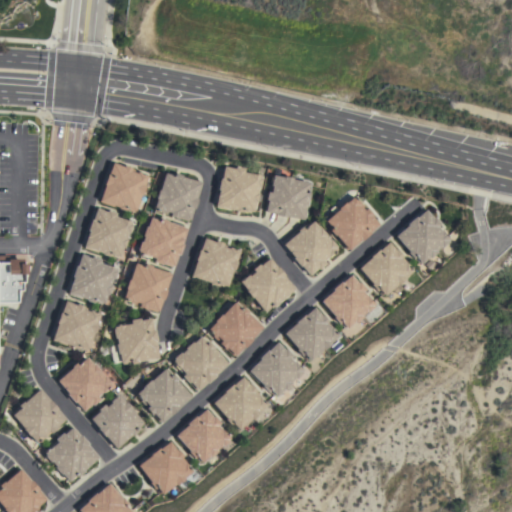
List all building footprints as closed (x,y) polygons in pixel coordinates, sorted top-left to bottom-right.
[(123,167),(123,165),(131,168),(130,169),(147,175),(143,185),(144,186),(141,195),(140,194),(134,211),(133,210),(133,212),(129,210),(129,209),(125,208),(124,210),(117,208),(117,207),(113,205),(113,206),(99,202),(100,201),(99,201),(104,185),(103,185),(106,174),(108,174),(111,163),(123,167)] [(233,169),(233,167),(242,169),(242,172),(259,176),(258,177),(260,178),(258,187),(257,186),(255,193),(257,193),(255,202),(253,202),(251,212),(249,211),(249,212),(246,211),(244,210),(243,212),(241,211),(241,212),(234,211),(234,210),(230,209),(229,210),(215,207),(216,206),(214,206),(217,189),(216,189),(218,178),(219,178),(222,166),(233,169)] [(195,198),(196,198),(193,209),(192,208),(188,220),(188,221),(161,213),(161,212),(153,209),(156,199),(154,198),(157,189),(158,190),(164,173),(173,176),(174,173),(181,175),(180,176),(200,182),(195,198)] [(281,177),(282,176),(291,178),(291,179),(308,182),(307,185),(309,185),(308,189),(307,189),(306,191),(309,191),(307,200),(306,200),(305,204),(306,205),(303,219),(302,219),(302,220),(286,216),(285,217),(275,215),(275,214),(263,211),(266,200),(264,200),(265,192),(269,192),(270,186),(269,185),(271,175),(281,177)] [(337,209),(336,208),(343,202),(344,203),(353,196),(359,203),(360,202),(377,222),(376,223),(377,224),(368,232),(369,233),(360,240),(348,250),(347,249),(345,250),(336,239),(337,239),(334,234),(333,235),(329,230),(330,228),(324,221),(337,209)] [(106,212),(107,210),(116,213),(115,216),(131,222),(130,224),(132,224),(129,233),(127,232),(125,238),(127,239),(124,248),(122,248),(119,257),(117,256),(117,258),(113,256),(113,255),(110,254),(109,257),(101,254),(102,253),(98,251),(97,253),(84,248),(84,247),(82,246),(88,231),(86,230),(90,219),(92,220),(95,208),(106,212)] [(431,218),(433,216),(439,224),(437,226),(447,239),(446,240),(447,242),(441,248),(440,246),(434,251),(435,252),(428,258),(428,257),(419,264),(413,256),(411,258),(406,252),(407,251),(404,248),(403,249),(394,238),(395,238),(393,236),(406,225),(405,224),(414,217),(415,217),(424,210),(431,218)] [(159,221),(160,218),(167,220),(166,222),(186,228),(180,244),(181,244),(178,255),(177,254),(172,266),(171,266),(171,268),(153,262),(154,258),(137,252),(138,251),(136,250),(139,241),(141,242),(143,236),(141,235),(145,226),(146,227),(149,217),(159,221)] [(297,231),(296,231),(303,225),(304,227),(311,221),(318,229),(319,228),(326,235),(325,236),(329,241),(330,240),(335,247),(334,248),(335,249),(321,261),(324,263),(317,269),(310,275),(309,274),(307,275),(299,265),(298,266),(291,258),(292,256),(282,244),(297,231)] [(195,260),(194,260),(198,250),(199,250),(203,238),(214,242),(214,241),(222,243),(221,247),(227,249),(228,247),(238,251),(235,261),(232,270),(226,286),(225,286),(224,287),(221,286),(221,285),(218,284),(217,286),(209,284),(209,282),(205,281),(204,282),(191,277),(191,276),(190,276),(195,260)] [(369,257),(369,256),(377,249),(377,250),(387,242),(395,251),(396,250),(407,263),(406,264),(411,271),(403,278),(404,279),(397,284),(396,283),(382,296),(376,288),(374,290),(369,284),(370,284),(367,280),(367,281),(357,270),(358,270),(357,268),(369,257)] [(0,254),(16,254),(16,259),(21,259),(21,263),(25,263),(25,274),(23,274),(23,282),(21,282),(21,290),(16,290),(17,302),(0,302),(0,254)] [(90,258),(91,256),(100,259),(99,263),(115,268),(115,270),(116,270),(113,279),(112,279),(110,285),(111,285),(108,295),(106,294),(103,303),(101,303),(101,304),(98,303),(98,302),(94,300),(93,303),(85,300),(86,299),(82,298),(81,299),(68,294),(68,293),(67,293),(72,277),(71,277),(74,266),(76,266),(80,255),(90,258)] [(275,267),(276,267),(283,275),(282,276),(292,289),(291,290),(291,291),(280,299),(276,302),(277,303),(272,307),(270,305),(262,311),(251,297),(250,298),(244,291),(245,290),(239,281),(247,275),(248,276),(253,272),(251,269),(258,264),(259,265),(268,258),(275,267)] [(165,289),(166,290),(163,300),(161,300),(157,311),(156,311),(156,312),(129,303),(130,302),(122,299),(125,289),(124,288),(128,279),(128,280),(134,263),(143,266),(144,263),(151,266),(151,267),(170,274),(165,289)] [(331,290),(330,289),(339,281),(340,283),(349,275),(356,283),(358,282),(364,289),(361,291),(373,304),(371,306),(372,307),(366,313),(365,311),(359,316),(360,317),(354,323),(352,322),(345,329),(338,321),(336,323),(331,317),(332,316),(319,301),(331,290)] [(96,324),(97,324),(94,333),(93,332),(87,350),(79,347),(78,349),(70,346),(70,345),(66,344),(66,345),(52,340),(52,339),(51,339),(56,323),(55,323),(59,313),(60,313),(64,301),(75,305),(76,304),(83,306),(82,309),(89,311),(89,310),(99,313),(96,324)] [(214,322),(213,321),(220,314),(220,315),(233,302),(240,309),(242,307),(247,312),(246,313),(249,316),(250,315),(261,325),(260,326),(261,327),(249,339),(250,340),(243,347),(242,347),(234,356),(233,355),(232,355),(225,349),(225,350),(218,343),(218,342),(212,336),(213,336),(207,330),(214,322)] [(320,316),(321,315),(326,321),(324,323),(328,329),(329,328),(336,336),(328,343),(321,349),(307,361),(302,355),(300,356),(295,350),(296,349),(282,333),(294,323),(294,322),(302,314),(303,315),(312,307),(320,316)] [(152,330),(154,330),(156,341),(154,342),(157,358),(156,358),(156,359),(141,362),(141,361),(137,362),(138,363),(130,364),(130,362),(122,364),(122,363),(119,363),(118,353),(116,354),(114,344),(116,344),(115,338),(113,338),(112,329),(113,328),(113,326),(124,324),(124,325),(130,324),(129,320),(139,318),(139,319),(148,317),(148,318),(150,318),(152,330)] [(189,382),(187,383),(181,377),(184,374),(172,361),(174,359),(173,358),(179,352),(181,354),(185,349),(184,348),(191,341),(193,343),(200,336),(206,343),(208,342),(214,348),(213,348),(215,351),(216,351),(226,362),(225,363),(226,363),(213,375),(214,376),(206,383),(205,382),(196,390),(189,382)] [(258,359),(257,358),(265,349),(266,351),(275,342),(283,350),(284,348),(291,355),(289,358),(300,370),(299,371),(300,372),(294,379),(293,378),(288,382),(290,384),(283,390),(282,389),(275,396),(268,389),(266,391),(260,386),(261,385),(247,371),(258,359)] [(56,379),(67,369),(68,370),(72,367),(71,366),(76,361),(78,364),(86,357),(92,364),(93,363),(100,371),(99,372),(103,377),(104,376),(110,383),(109,384),(110,385),(106,388),(108,390),(103,393),(102,392),(97,396),(99,399),(92,406),(91,405),(84,411),(56,379)] [(177,407),(178,408),(170,415),(169,414),(159,422),(140,401),(141,401),(135,394),(143,387),(143,386),(150,380),(150,381),(164,369),(169,375),(171,373),(177,380),(176,381),(189,396),(177,407)] [(257,412),(258,413),(251,419),(250,418),(237,430),(231,423),(229,425),(223,419),(224,418),(211,403),(223,392),(222,391),(230,384),(231,385),(241,376),(249,386),(250,385),(255,391),(253,393),(257,398),(258,397),(265,405),(257,412)] [(49,401),(56,409),(64,419),(63,420),(42,439),(41,438),(35,443),(28,435),(27,436),(21,429),(22,428),(11,415),(18,408),(16,406),(22,401),(23,402),(38,389),(49,401)] [(125,402),(126,401),(132,408),(131,409),(142,422),(141,424),(141,425),(138,427),(135,429),(136,431),(131,436),(130,435),(127,438),(127,439),(116,449),(104,436),(96,428),(97,427),(89,418),(98,411),(97,409),(103,404),(104,405),(117,394),(125,402)] [(194,455),(191,457),(186,452),(188,450),(174,435),(186,424),(185,424),(193,416),(195,417),(204,409),(204,410),(206,409),(219,423),(216,426),(228,438),(226,440),(227,441),(221,447),(219,445),(215,450),(216,451),(209,457),(208,456),(200,463),(194,455)] [(61,474),(60,475),(53,468),(55,466),(50,462),(49,462),(43,455),(44,455),(43,453),(51,445),(52,446),(57,442),(54,439),(61,432),(62,434),(68,428),(69,428),(70,427),(79,436),(80,436),(87,444),(86,445),(97,457),(96,458),(96,459),(85,469),(84,468),(82,471),(82,472),(77,477),(76,476),(74,477),(73,475),(68,481),(61,474)] [(149,456),(148,454),(157,448),(158,449),(167,442),(174,451),(176,450),(181,457),(178,459),(182,464),(184,463),(190,471),(181,478),(182,479),(174,485),(173,484),(159,494),(154,487),(151,489),(147,482),(136,465),(149,456)] [(29,480),(37,489),(36,490),(44,500),(29,511),(3,511),(1,509),(2,508),(0,505),(0,482),(1,482),(2,483),(18,469),(28,482),(29,480)] [(121,498),(127,504),(124,506),(129,511),(78,511),(76,510),(85,501),(85,500),(93,493),(94,494),(106,483),(120,499),(121,498)]
